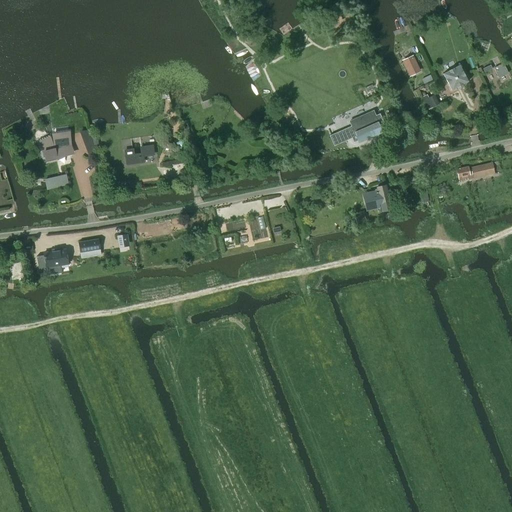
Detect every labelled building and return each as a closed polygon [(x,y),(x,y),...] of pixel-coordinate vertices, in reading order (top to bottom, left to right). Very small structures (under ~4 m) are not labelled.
[(410,75),(419,71),(412,57),(403,61),(410,75)] [(503,64),(493,68),(498,78),(508,73),(503,64)] [(451,90),(468,82),(459,65),(443,74),(451,90)] [(428,98),(426,95),(422,97),(428,110),(429,109),(438,104),(434,95),(428,98)] [(354,144),(358,142),(359,143),(382,132),(379,126),(384,124),(379,114),(375,116),(369,119),(366,113),(349,121),(351,126),(347,128),(354,144)] [(345,141),(340,131),(329,136),(334,146),(345,141)] [(65,155),(65,153),(72,151),(70,146),(68,134),(52,136),(53,140),(50,141),(49,138),(39,142),(43,150),(46,162),(56,160),(55,157),(65,155)] [(89,150),(93,149),(89,135),(81,137),(85,148),(85,149),(86,149),(86,150),(87,150),(88,150),(89,150)] [(125,151),(126,164),(141,162),(141,157),(142,157),(142,156),(153,155),(152,146),(140,147),(141,153),(133,154),(132,149),(125,151)] [(494,174),(492,163),(471,168),(471,170),(469,171),(468,167),(456,170),(459,182),(494,174)] [(46,180),(48,189),(68,185),(65,176),(46,180)] [(391,209),(385,185),(376,187),(377,191),(375,192),(377,198),(379,198),(380,203),(378,203),(380,212),(391,209)] [(426,192),(420,193),(422,204),(429,202),(426,192)] [(356,225),(380,219),(377,208),(353,214),(356,225)] [(117,236),(118,245),(128,243),(127,234),(117,236)] [(78,243),(79,253),(99,249),(97,239),(78,243)] [(65,249),(43,253),(46,268),(68,264),(65,249)]
